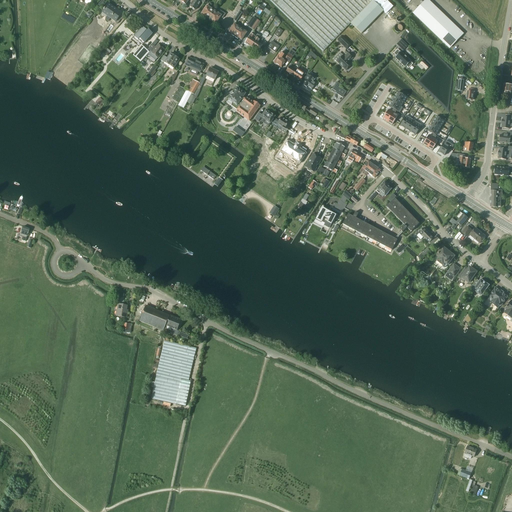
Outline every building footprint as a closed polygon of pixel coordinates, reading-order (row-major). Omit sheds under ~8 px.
[(193,0),(189,7),(191,8),(192,9),(193,10),(194,10),(195,10),(200,2),(203,3),(205,0),(193,0)] [(269,0),(323,51),(372,1),(350,23),(361,34),(377,18),(383,11),(386,14),(393,6),(385,0),(269,0)] [(463,34),(427,0),(425,0),(413,13),(449,48),(463,34)] [(213,11),(209,8),(211,5),(209,3),(207,7),(206,6),(201,14),(205,17),(205,18),(207,19),(208,19),(213,11)] [(122,13),(108,4),(104,9),(103,10),(102,12),(111,17),(110,18),(115,22),(122,13)] [(215,23),(220,16),(222,17),(224,13),(220,10),(217,14),(213,11),(208,19),(209,20),(210,21),(211,21),(215,23)] [(251,28),(256,19),(254,17),(248,26),(251,28)] [(234,37),(241,26),(235,22),(229,32),(232,34),(231,35),(234,37)] [(241,40),(247,30),(241,26),(234,37),(237,39),(238,38),(241,40)] [(140,27),(133,36),(135,38),(137,40),(142,45),(143,43),(144,43),(148,38),(149,39),(152,35),(151,34),(152,34),(148,30),(147,31),(146,31),(146,30),(143,28),(142,29),(140,27)] [(260,44),(263,39),(265,38),(268,34),(264,32),(258,42),(253,49),(255,50),(254,50),(258,52),(262,45),(260,44)] [(249,46),(256,34),(254,33),(253,35),(251,34),(244,43),(247,45),(248,45),(249,46)] [(256,34),(249,46),(251,47),(251,48),(252,49),(253,49),(258,42),(261,37),(257,34),(256,34)] [(351,45),(342,37),(338,41),(346,49),(351,45)] [(272,40),(267,47),(275,52),(279,45),(272,40)] [(158,58),(164,49),(158,45),(156,48),(154,46),(152,44),(148,49),(149,50),(151,52),(152,51),(152,52),(151,53),(158,58)] [(149,52),(148,51),(149,50),(148,49),(147,49),(146,50),(146,49),(142,45),(133,56),(140,62),(149,52)] [(288,53),(284,59),(289,62),(293,56),(295,53),(290,49),(288,53)] [(396,56),(395,57),(405,67),(410,62),(400,52),(397,49),(393,53),(396,56)] [(169,66),(175,56),(172,53),(171,54),(170,54),(164,63),(169,66)] [(351,65),(348,61),(349,60),(350,60),(352,58),(348,54),(344,57),(342,56),(337,62),(345,70),(351,65)] [(173,69),(179,60),(178,59),(179,58),(175,56),(169,66),(173,69)] [(281,68),(285,61),(277,56),(273,63),(274,63),(275,64),(276,65),(277,65),(281,68)] [(188,57),(184,66),(195,70),(194,71),(194,72),(196,73),(197,73),(197,72),(200,73),(201,70),(202,71),(203,68),(202,68),(204,64),(198,62),(199,61),(193,58),(193,59),(188,57)] [(293,76),(297,70),(290,65),(286,71),(293,76)] [(303,77),(305,73),(298,68),(297,70),(293,76),(300,81),(303,76),(303,77)] [(197,89),(194,95),(197,96),(199,91),(206,76),(215,80),(218,73),(210,69),(206,75),(203,74),(199,83),(200,84),(197,89)] [(315,83),(312,81),(313,78),(307,74),(302,82),(304,83),(302,85),(307,88),(308,87),(311,89),(315,83)] [(188,87),(186,91),(191,94),(194,95),(197,89),(200,84),(199,83),(196,82),(193,80),(188,87)] [(336,82),(332,89),(336,92),(335,93),(343,98),(346,92),(339,87),(341,85),(336,82)] [(511,85),(504,84),(503,93),(508,94),(509,92),(511,93),(511,89),(511,88),(511,85)] [(180,87),(172,100),(178,103),(186,90),(180,87)] [(253,102),(246,97),(246,98),(244,96),(245,94),(237,88),(234,92),(231,96),(228,100),(226,102),(231,106),(233,103),(238,107),(235,111),(249,121),(260,106),(254,101),(253,102)] [(473,100),(474,92),(475,92),(475,89),(469,88),(469,91),(468,91),(467,99),(473,100)] [(186,91),(178,106),(183,109),(187,102),(191,94),(186,91)] [(398,92),(395,97),(403,102),(406,97),(398,92)] [(395,97),(392,101),(402,108),(400,106),(403,102),(395,97)] [(392,101),(389,106),(393,109),(394,110),(396,111),(399,113),(402,108),(392,101)] [(304,110),(307,106),(300,102),(297,106),(304,110)] [(388,110),(382,119),(387,122),(394,110),(393,109),(391,112),(388,110)] [(259,112),(254,119),(259,122),(261,118),(265,120),(263,123),(268,126),(274,117),(274,116),(271,114),(269,112),(269,113),(265,110),(262,115),(259,112)] [(394,110),(387,122),(392,125),(397,116),(394,114),(396,111),(394,110)] [(502,120),(502,124),(503,124),(502,128),(510,129),(510,127),(511,126),(511,115),(508,115),(507,118),(503,117),(504,117),(503,120),(502,120)] [(406,116),(400,126),(405,129),(411,119),(406,116)] [(436,116),(433,121),(441,126),(444,121),(436,116)] [(276,120),(272,125),(285,134),(289,128),(286,126),(286,125),(288,122),(281,117),(278,121),(276,120)] [(411,119),(405,129),(410,132),(416,122),(411,119)] [(433,121),(430,125),(439,131),(441,126),(433,121)] [(416,122),(410,132),(415,135),(421,125),(416,122)] [(430,125),(427,130),(433,134),(435,135),(436,136),(439,131),(430,125)] [(352,137),(348,135),(343,132),(342,135),(338,132),(336,135),(342,138),(349,142),(352,137)] [(500,135),(499,142),(510,143),(510,144),(510,143),(511,143),(511,132),(508,132),(508,135),(504,134),(504,135),(500,135)] [(428,135),(422,144),(427,147),(435,135),(433,134),(431,137),(428,135)] [(435,135),(427,147),(432,150),(437,141),(434,139),(436,136),(435,135)] [(352,137),(349,142),(355,145),(356,146),(359,141),(352,137)] [(288,140),(278,156),(282,158),(283,157),(285,158),(284,158),(291,163),(291,162),(293,163),(292,165),(296,167),(306,151),(288,140)] [(446,140),(439,152),(445,155),(449,149),(451,150),(454,145),(446,140)] [(472,152),(473,144),(464,142),(463,148),(467,149),(466,151),(472,152)] [(336,143),(333,149),(341,153),(345,147),(336,143)] [(363,147),(371,153),(373,149),(365,144),(363,147)] [(498,152),(498,155),(499,156),(499,159),(498,159),(506,160),(506,158),(511,158),(511,152),(511,146),(504,146),(504,149),(500,148),(500,149),(499,152),(498,152)] [(345,155),(341,153),(333,149),(331,154),(339,158),(340,156),(343,158),(345,155)] [(353,160),(357,154),(351,150),(349,154),(346,160),(352,163),(353,160)] [(387,157),(382,154),(383,153),(380,151),(375,158),(378,160),(380,157),(386,160),(387,157)] [(469,168),(471,159),(465,158),(466,158),(465,158),(465,155),(454,153),(454,156),(457,156),(457,158),(460,158),(459,165),(464,166),(464,167),(469,168)] [(338,160),(339,158),(331,154),(328,158),(340,164),(341,162),(338,160)] [(363,157),(357,154),(353,160),(358,163),(358,162),(359,163),(361,161),(363,157)] [(318,165),(321,159),(313,155),(310,161),(309,161),(305,167),(307,168),(307,169),(307,170),(308,171),(309,172),(310,172),(311,172),(312,171),(314,172),(316,167),(315,167),(317,164),(318,165)] [(340,164),(328,158),(326,162),(334,167),(335,164),(339,166),(340,164)] [(368,173),(374,166),(368,161),(362,168),(368,173)] [(326,162),(324,167),(335,173),(337,171),(333,169),(334,167),(326,162)] [(511,173),(509,173),(510,169),(511,169),(511,164),(509,164),(509,169),(496,167),(495,175),(508,176),(509,176),(511,176),(511,173)] [(374,178),(380,171),(374,166),(368,173),(374,178)] [(216,176),(203,167),(200,170),(213,180),(216,176)] [(329,172),(320,167),(317,172),(325,176),(327,177),(329,172)] [(387,192),(390,189),(387,186),(388,186),(384,182),(377,190),(378,190),(376,192),(379,194),(380,192),(385,197),(388,193),(387,192)] [(502,197),(502,190),(502,189),(500,189),(500,187),(498,187),(498,184),(491,184),(490,206),(491,207),(497,207),(501,207),(501,198),(502,197)] [(412,231),(419,224),(395,199),(388,206),(412,231)] [(316,219),(314,222),(322,227),(320,231),(326,234),(328,230),(331,225),(336,215),(334,214),(325,209),(324,211),(321,208),(316,217),(316,219)] [(461,226),(467,218),(463,214),(455,224),(457,225),(458,223),(461,226)] [(391,251),(396,241),(347,215),(342,225),(391,251)] [(29,229),(23,227),(20,234),(19,233),(18,236),(22,237),(22,240),(25,241),(29,229)] [(485,236),(475,228),(472,232),(471,232),(472,231),(467,227),(462,233),(467,237),(469,234),(480,243),(485,236)] [(434,237),(424,228),(419,233),(423,237),(424,237),(432,245),(438,239),(435,236),(434,237)] [(402,244),(399,247),(402,250),(407,245),(405,242),(402,244)] [(427,248),(421,254),(424,257),(430,251),(427,248)] [(439,251),(436,255),(437,255),(437,256),(439,258),(437,261),(443,265),(443,266),(444,268),(445,267),(448,265),(448,264),(449,265),(452,261),(451,260),(454,256),(450,253),(447,250),(447,251),(443,248),(440,252),(439,251)] [(448,273),(445,276),(451,281),(454,277),(460,269),(454,265),(448,273)] [(472,278),(476,272),(470,267),(468,270),(465,268),(458,278),(463,281),(465,281),(465,280),(469,282),(470,281),(471,282),(473,278),(472,278)] [(482,296),(489,286),(481,279),(479,281),(476,279),(470,289),(473,292),(474,290),(482,296)] [(501,306),(507,297),(502,293),(503,293),(500,291),(500,292),(495,288),(489,297),(490,298),(490,299),(490,301),(491,301),(491,303),(498,308),(500,305),(501,306)] [(125,313),(126,306),(117,304),(115,316),(126,318),(126,313),(125,313)] [(176,331),(181,320),(145,306),(139,321),(163,331),(164,329),(166,330),(167,327),(172,329),(170,333),(187,340),(189,336),(176,331)] [(130,334),(132,325),(124,324),(123,332),(130,334)] [(164,341),(151,399),(185,406),(191,381),(190,381),(189,380),(196,348),(164,341)] [(474,457),(477,450),(468,446),(465,453),(469,455),(468,458),(471,459),(472,456),(474,457)] [(462,469),(460,475),(469,479),(471,473),(462,469)] [(476,483),(474,482),(469,495),(476,497),(479,487),(475,486),(476,483)]
